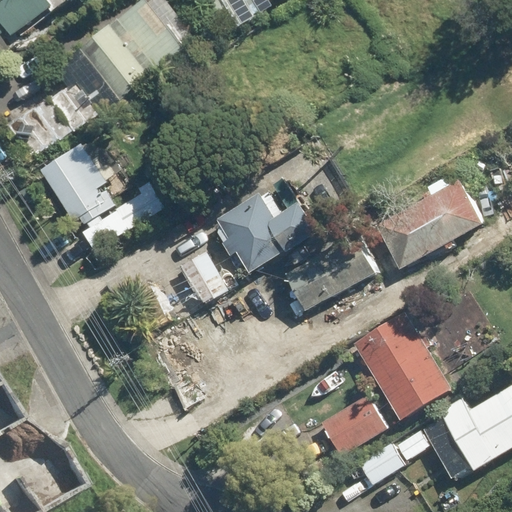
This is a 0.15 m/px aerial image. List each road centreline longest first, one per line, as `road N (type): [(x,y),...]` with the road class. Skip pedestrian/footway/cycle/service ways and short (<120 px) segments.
road 1 (residential): [(0,250),(117,446),(157,490),(192,511)]
road 2 (unknown): [(0,488),(64,364)]
